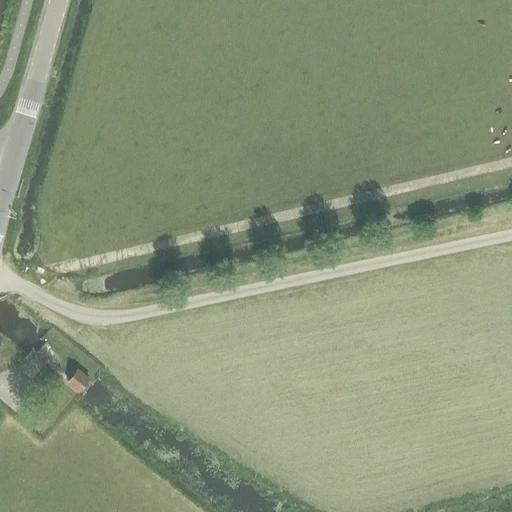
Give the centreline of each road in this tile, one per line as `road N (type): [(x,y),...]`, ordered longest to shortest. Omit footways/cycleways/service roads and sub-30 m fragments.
road 1 (track): [(21,287),(53,270),(511,162)]
road 2 (secondary): [(8,175),(58,0)]
